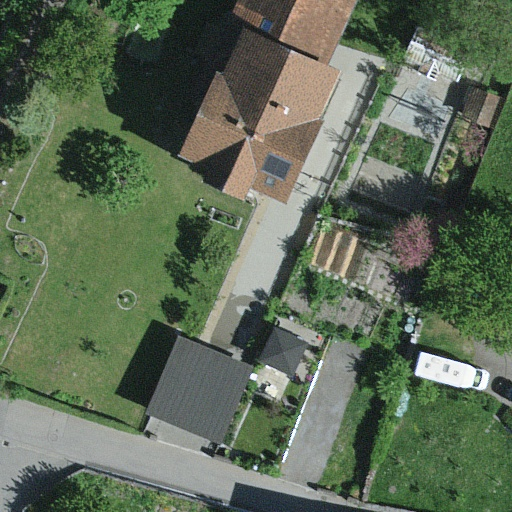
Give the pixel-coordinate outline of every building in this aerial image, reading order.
[(344,0),(228,0),(163,148),(189,160),(182,175),(227,195),(236,174),(272,190),(327,67),(317,62),(344,0)] [(472,48),(414,21),(399,55),(419,64),(415,72),(435,81),(439,72),(457,81),(472,48)] [(471,88),(460,115),(490,127),(501,99),(471,88)] [(270,327),(255,359),(289,375),(304,342),(270,327)] [(247,368),(173,339),(144,411),(217,441),(247,368)]
